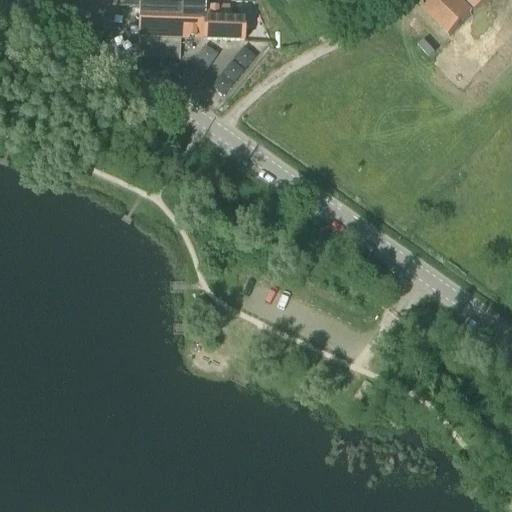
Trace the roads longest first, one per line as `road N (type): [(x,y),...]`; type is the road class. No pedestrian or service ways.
road 1 (unclassified): [(511,337),(142,77),(60,32),(0,15)]
road 2 (track): [(378,0),(218,130)]
road 3 (track): [(352,365),(224,306)]
